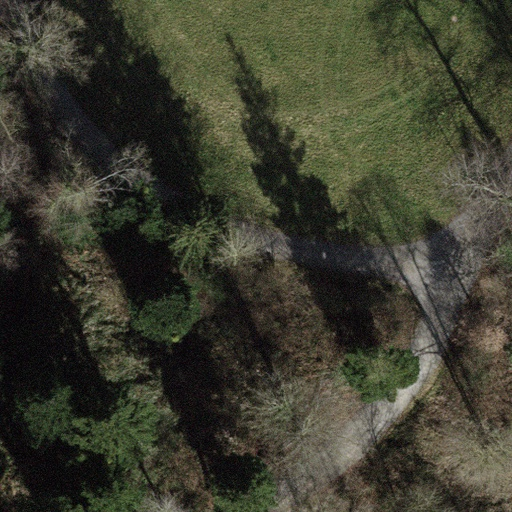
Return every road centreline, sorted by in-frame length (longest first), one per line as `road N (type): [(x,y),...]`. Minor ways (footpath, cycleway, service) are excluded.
road 1 (track): [(9,0),(58,93),(108,151),(166,196),(266,242),(348,261),(470,274)]
road 2 (track): [(264,511),(351,443),(405,387),(511,202)]
